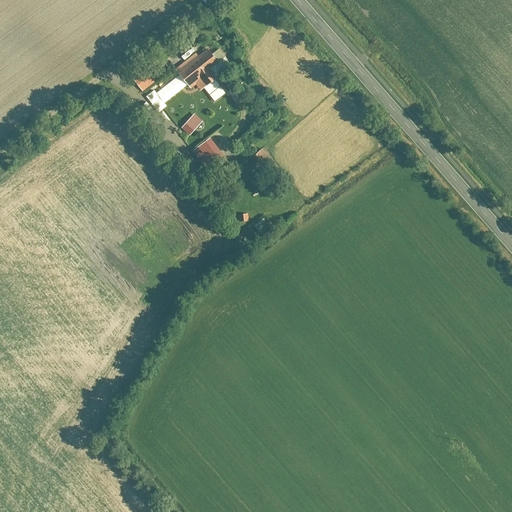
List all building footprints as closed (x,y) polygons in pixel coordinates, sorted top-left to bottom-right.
[(192,92),(197,88),(200,93),(205,89),(217,104),(234,91),(221,74),(228,68),(222,62),(216,67),(205,53),(178,74),(192,92)] [(151,70),(132,83),(141,95),(160,82),(151,70)] [(180,133),(189,140),(202,124),(193,117),(180,133)] [(208,141),(194,152),(210,171),(224,160),(208,141)] [(261,154),(254,161),(262,170),(269,163),(261,154)] [(262,219),(241,240),(252,251),(273,230),(262,219)]
